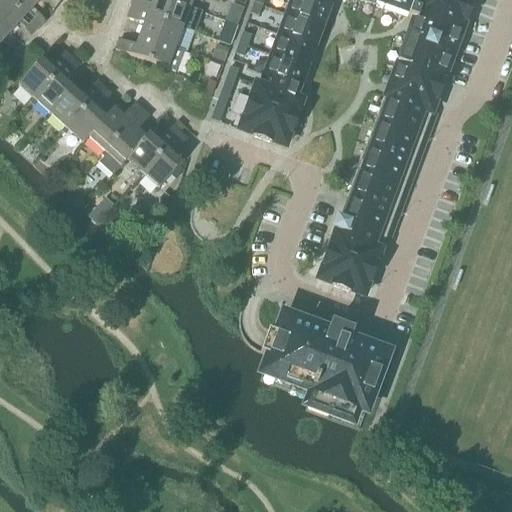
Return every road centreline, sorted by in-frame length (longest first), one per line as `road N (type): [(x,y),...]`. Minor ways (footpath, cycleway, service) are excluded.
road 1 (residential): [(511,12),(478,103),(455,124),(376,319),(302,297),(282,282),(306,180),(220,143)]
road 2 (residential): [(201,134),(158,100),(119,85),(98,61)]
